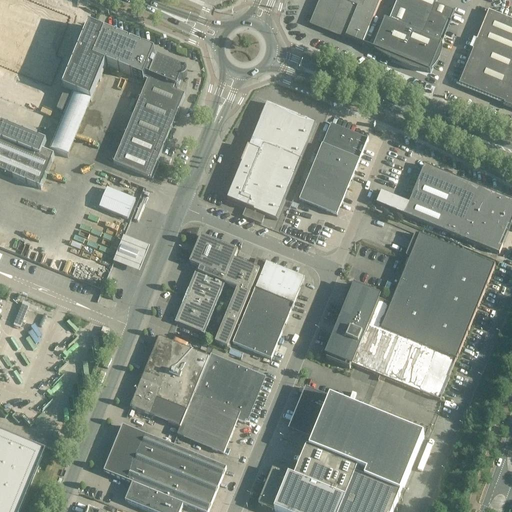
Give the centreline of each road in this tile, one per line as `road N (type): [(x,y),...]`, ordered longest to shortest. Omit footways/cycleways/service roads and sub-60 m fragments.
road 1 (unclassified): [(236,511),(336,270)]
road 2 (unclassified): [(57,511),(133,326)]
road 3 (unclassified): [(336,270),(401,108)]
road 4 (unclassified): [(336,270),(184,204)]
road 5 (unclassified): [(133,326),(0,273)]
road 6 (unclassified): [(133,326),(184,204)]
road 7 (unclassified): [(427,118),(475,0)]
